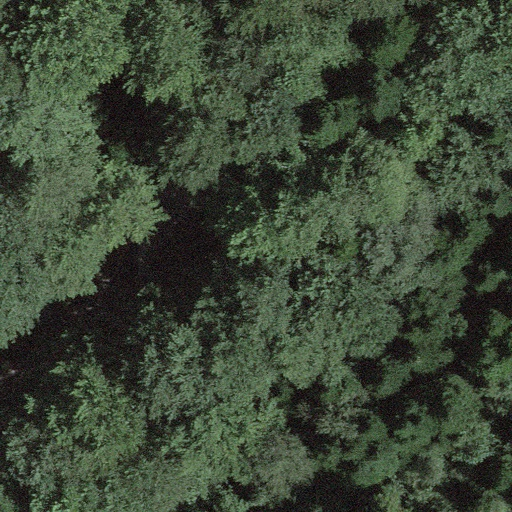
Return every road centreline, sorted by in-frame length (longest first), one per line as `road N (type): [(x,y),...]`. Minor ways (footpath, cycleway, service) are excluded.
road 1 (track): [(0,392),(45,358),(131,269),(170,189),(270,104),(363,0)]
road 2 (track): [(0,311),(170,189)]
road 3 (track): [(170,189),(168,88),(146,0)]
